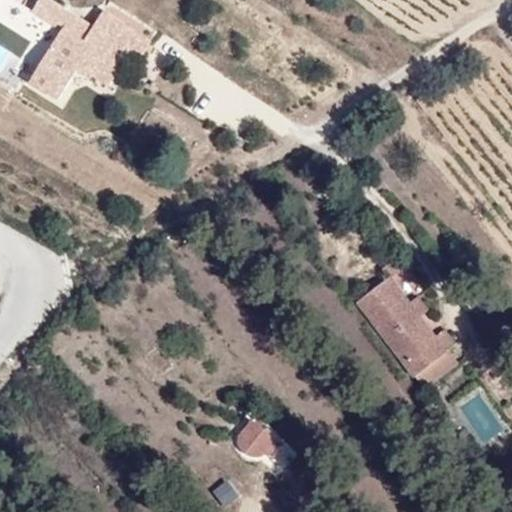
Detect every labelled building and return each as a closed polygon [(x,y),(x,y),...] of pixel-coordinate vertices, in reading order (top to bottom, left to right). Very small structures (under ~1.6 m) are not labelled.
[(111,48),(119,33),(97,21),(86,38),(36,8),(27,23),(0,7),(0,38),(87,89),(102,68),(127,81),(138,63),(111,48)] [(146,49),(119,33),(111,48),(138,63),(146,49)] [(435,324),(396,267),(365,289),(425,375),(434,369),(436,370),(449,366),(468,348),(457,334),(448,341),(435,324)] [(458,331),(447,316),(435,324),(448,341),(457,334),(458,331)] [(268,419),(248,395),(227,412),(230,427),(239,436),(246,438),(268,419)] [(222,508),(240,499),(231,480),(213,488),(222,508)]
